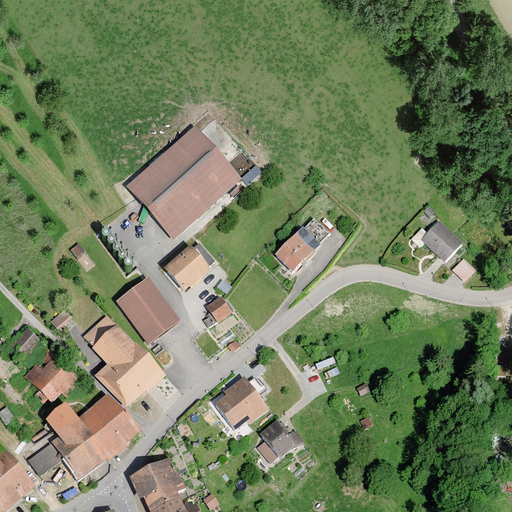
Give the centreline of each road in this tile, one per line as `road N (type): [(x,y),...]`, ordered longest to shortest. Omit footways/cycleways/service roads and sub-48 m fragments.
road 1 (unclassified): [(111,483),(190,396),(349,273),(468,297),(511,295)]
road 2 (track): [(154,437),(0,284)]
road 3 (track): [(511,123),(454,0)]
